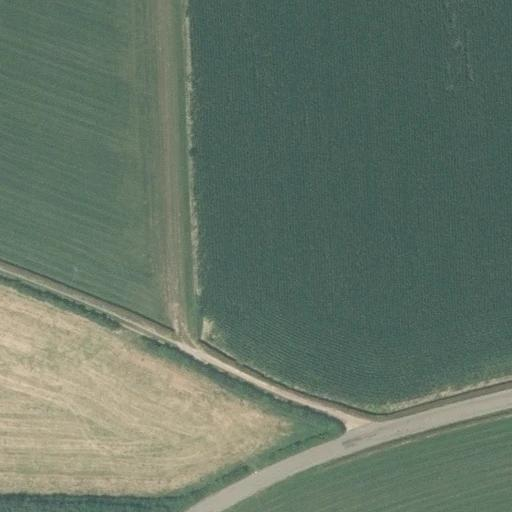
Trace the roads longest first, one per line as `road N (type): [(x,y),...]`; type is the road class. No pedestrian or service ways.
road 1 (track): [(0,272),(376,434)]
road 2 (unclassified): [(201,511),(344,445),(511,397)]
